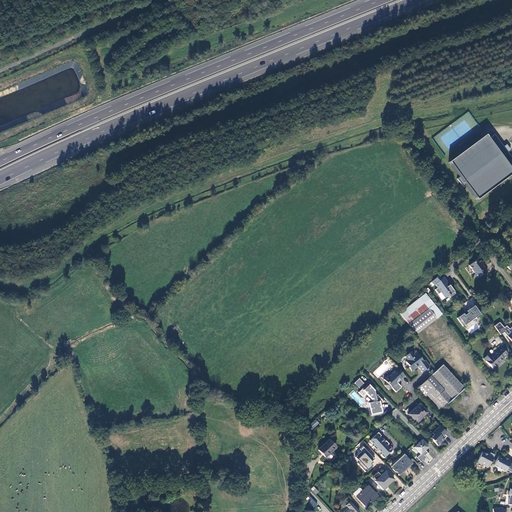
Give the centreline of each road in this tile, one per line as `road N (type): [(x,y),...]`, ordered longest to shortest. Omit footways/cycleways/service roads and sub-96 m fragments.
road 1 (motorway): [(0,178),(416,0)]
road 2 (motorway): [(382,0),(0,162)]
road 3 (unclassified): [(148,6),(0,71)]
road 4 (track): [(0,86),(80,54),(96,92),(87,102)]
road 5 (unclassified): [(479,242),(402,135)]
